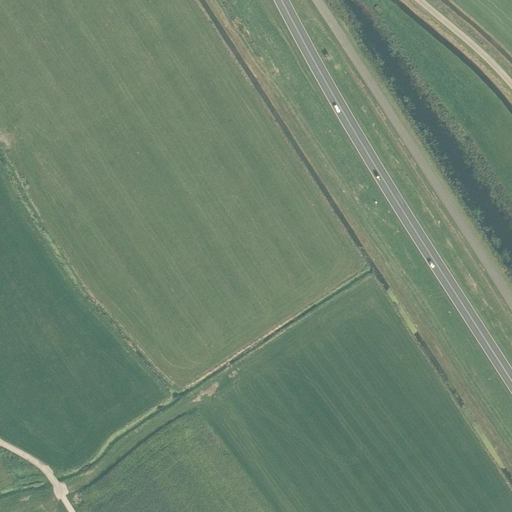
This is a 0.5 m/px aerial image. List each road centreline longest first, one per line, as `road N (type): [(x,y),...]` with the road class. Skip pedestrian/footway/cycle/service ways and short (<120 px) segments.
road 1 (trunk): [(511,381),(280,0)]
road 2 (unclassified): [(511,304),(316,0)]
road 3 (unclassified): [(416,0),(511,85)]
